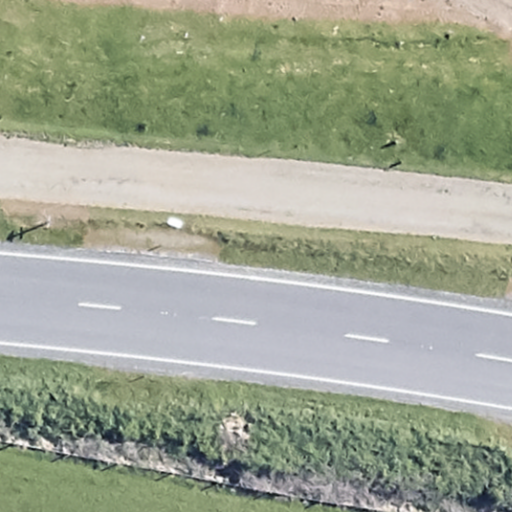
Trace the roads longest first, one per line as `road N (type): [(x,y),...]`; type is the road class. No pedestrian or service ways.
road 1 (trunk): [(0,300),(511,361)]
road 2 (track): [(0,180),(415,203),(511,218)]
